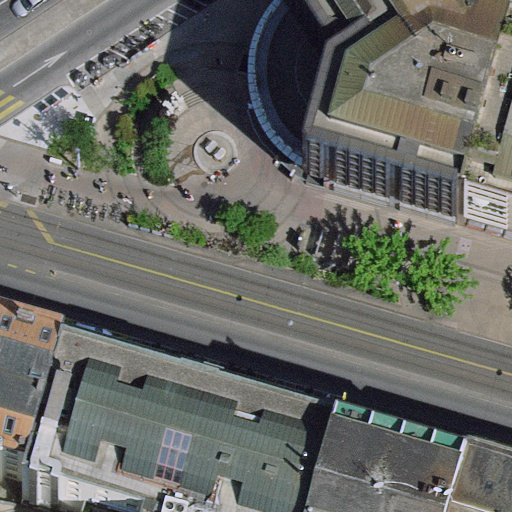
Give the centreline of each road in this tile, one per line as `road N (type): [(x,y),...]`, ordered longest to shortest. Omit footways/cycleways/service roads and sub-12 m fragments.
road 1 (residential): [(0,276),(511,426)]
road 2 (secondary): [(0,99),(151,0)]
